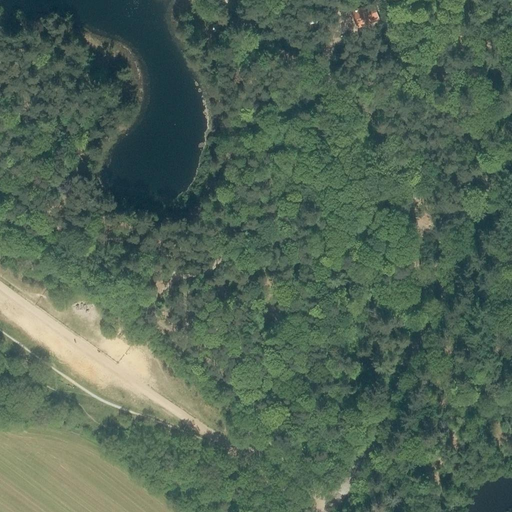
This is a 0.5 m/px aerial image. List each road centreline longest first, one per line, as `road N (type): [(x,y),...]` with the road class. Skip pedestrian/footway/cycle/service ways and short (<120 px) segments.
road 1 (tertiary): [(327,511),(381,424),(511,134)]
road 2 (track): [(0,288),(246,464)]
